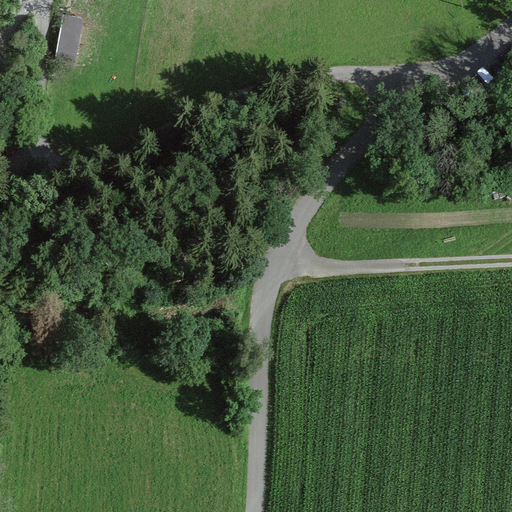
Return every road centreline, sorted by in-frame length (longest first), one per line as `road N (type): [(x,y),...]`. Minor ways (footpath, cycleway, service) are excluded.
road 1 (unclassified): [(511,23),(418,90),(322,185),(287,234),(270,266),(252,511)]
road 2 (track): [(418,90),(387,76),(274,83),(85,162),(32,145),(40,99),(37,0)]
road 3 (track): [(511,259),(270,266)]
